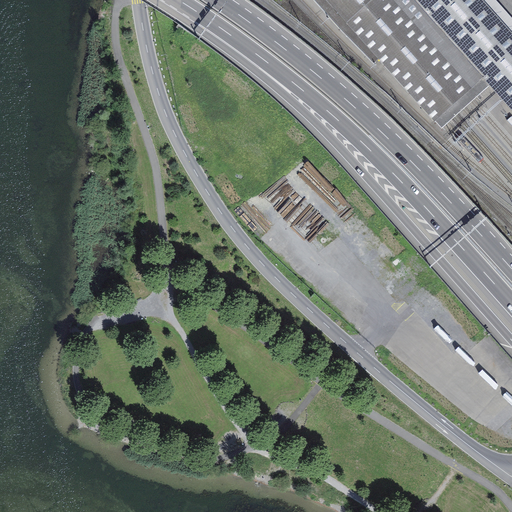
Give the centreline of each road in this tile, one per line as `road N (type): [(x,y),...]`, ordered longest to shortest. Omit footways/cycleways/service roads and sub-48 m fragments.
road 1 (unclassified): [(480,455),(242,242),(173,132),(139,0)]
road 2 (motorway): [(152,0),(303,111),(511,340)]
road 3 (motorway): [(178,0),(333,116),(511,304)]
road 4 (motorway): [(511,269),(350,103),(217,0)]
